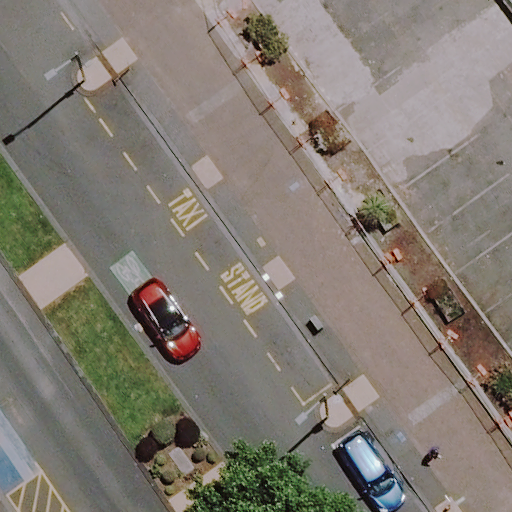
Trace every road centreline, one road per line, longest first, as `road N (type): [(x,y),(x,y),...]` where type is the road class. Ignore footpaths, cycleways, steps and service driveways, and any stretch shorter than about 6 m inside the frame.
road 1 (tertiary): [(0,86),(295,511)]
road 2 (tertiary): [(124,511),(0,323)]
